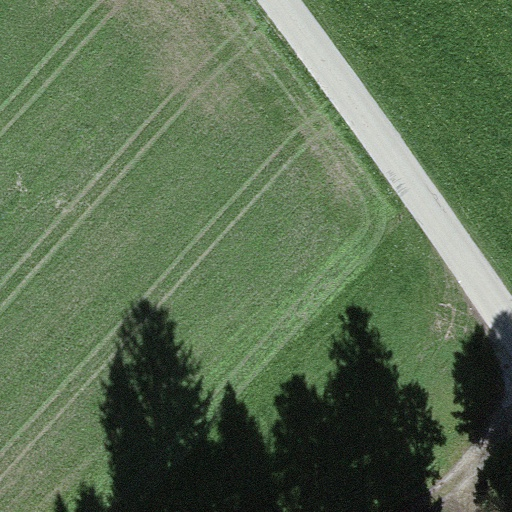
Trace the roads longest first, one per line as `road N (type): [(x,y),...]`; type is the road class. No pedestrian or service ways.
road 1 (unclassified): [(511,332),(272,0)]
road 2 (track): [(398,511),(511,401)]
